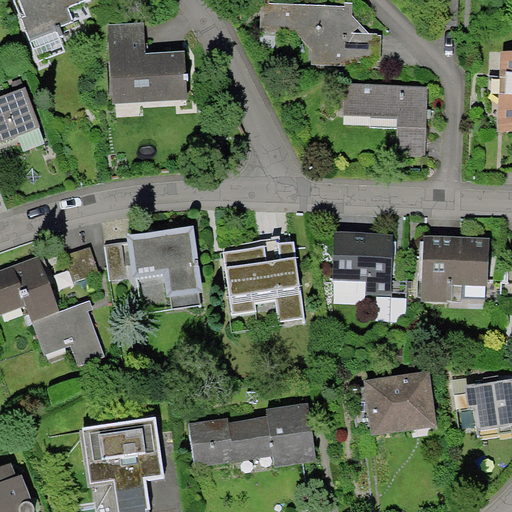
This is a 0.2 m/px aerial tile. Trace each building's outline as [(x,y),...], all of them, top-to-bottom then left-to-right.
[(27,0),(27,3),(15,7),(36,66),(67,57),(58,34),(75,26),(70,13),(91,2),(90,0),(27,0)] [(346,11),(264,7),(262,36),(297,36),(314,54),(312,71),(368,71),(380,65),(381,38),(365,29),(355,18),(355,5),(346,5),(346,11)] [(149,26),(112,29),(118,110),(192,104),(189,58),(151,60),(149,26)] [(511,54),(505,54),(502,133),(511,133),(511,54)] [(428,91),(347,89),(346,119),(400,120),(399,157),(426,158),(428,91)] [(29,94),(0,104),(0,149),(44,133),(29,94)] [(200,231),(135,240),(140,283),(166,279),(170,303),(173,302),(175,315),(204,311),(202,299),(209,298),(200,231)] [(399,239),(338,237),(336,282),(369,283),(368,296),(396,298),(399,239)] [(496,241),(425,240),(425,306),(454,306),(454,289),(496,289),(496,241)] [(267,248),(222,254),(231,319),(258,315),(257,306),(278,303),(280,321),(305,318),(295,247),(282,248),(285,266),(269,268),(267,248)] [(90,251),(63,259),(72,287),(99,278),(90,251)] [(41,259),(0,272),(0,321),(27,313),(44,362),(73,352),(79,371),(106,361),(90,315),(97,312),(94,304),(61,315),(41,259)] [(434,375),(367,385),(376,440),(443,430),(434,375)] [(511,382),(472,388),(473,396),(456,398),(461,431),(478,429),(479,436),(511,431),(511,382)] [(232,421),(193,427),(200,472),(274,462),(276,475),(323,468),(314,406),(268,413),(270,424),(234,429),(232,421)] [(160,423),(84,433),(92,489),(116,486),(119,511),(152,511),(149,483),(168,480),(160,423)] [(13,469),(0,474),(0,511),(39,511),(25,479),(20,484),(13,469)]
